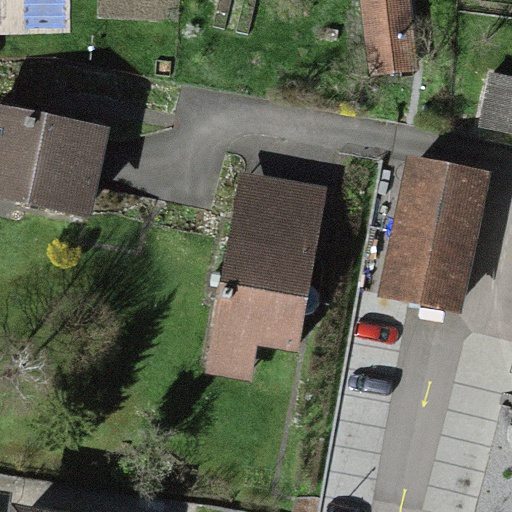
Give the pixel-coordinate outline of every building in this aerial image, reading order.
[(511,51),(474,42),(460,95),(511,108),(511,51)] [(99,158),(0,138),(0,217),(85,233),(99,158)] [(405,180),(380,310),(446,323),(471,192),(405,180)] [(230,189),(196,374),(233,381),(237,357),(287,366),(316,204),(230,189)] [(0,511),(170,511),(171,505),(12,482),(8,511),(0,510),(0,511)]
